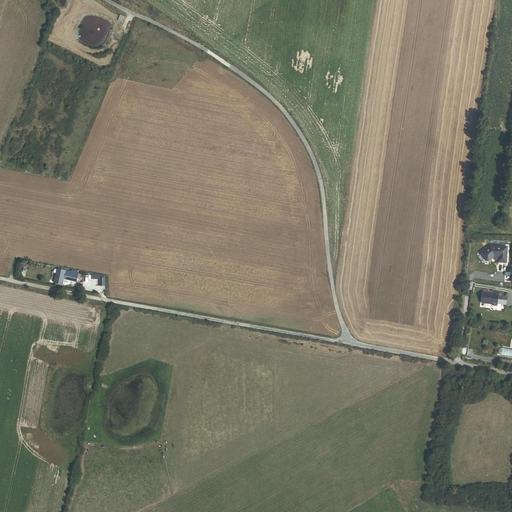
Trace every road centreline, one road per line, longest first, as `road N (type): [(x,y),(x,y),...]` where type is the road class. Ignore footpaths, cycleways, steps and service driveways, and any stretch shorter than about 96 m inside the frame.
road 1 (unclassified): [(354,345),(333,298),(316,170),(285,113),(218,60),(105,0)]
road 2 (unclassified): [(354,345),(0,279)]
